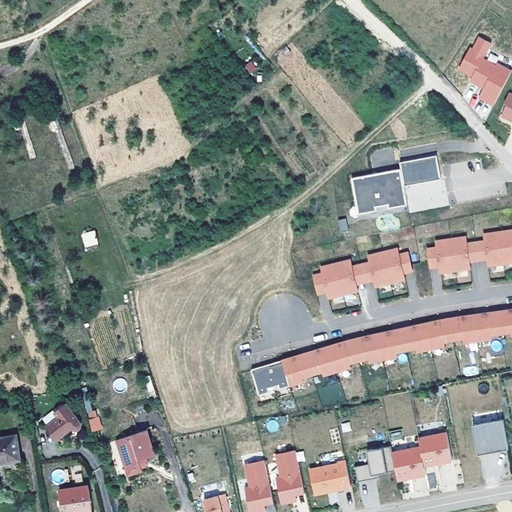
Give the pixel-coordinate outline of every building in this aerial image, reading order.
[(492,43),(478,36),(472,47),(470,46),(458,69),(475,77),(473,81),(485,88),(479,98),(493,105),(511,70),(496,62),(495,64),(485,58),(492,43)] [(244,65),(249,74),(256,70),(252,61),(244,65)] [(511,91),(509,90),(505,100),(507,101),(502,113),(511,116),(511,91)] [(376,94),(367,102),(378,114),(387,106),(376,94)] [(401,168),(404,185),(441,178),(437,155),(400,162),(401,168)] [(401,168),(352,178),(358,214),(377,210),(377,206),(388,204),(389,208),(408,204),(404,185),(401,168)] [(346,218),(339,220),(341,232),(349,230),(346,218)] [(451,239),(436,241),(437,247),(428,249),(428,255),(437,254),(439,266),(440,272),(455,270),(471,268),(470,262),(468,249),(477,248),(486,247),(487,259),(488,266),(503,263),(511,261),(511,229),(499,232),(484,234),(485,240),(476,242),(467,243),(466,237),(451,239)] [(84,247),(98,244),(94,230),(81,233),(84,247)] [(468,249),(470,262),(479,260),(487,259),(486,247),(477,248),(468,249)] [(327,291),(329,298),(342,294),(358,290),(354,272),(363,270),(371,268),(374,280),(376,286),(391,282),(405,279),(404,273),(401,261),(410,258),(408,252),(399,254),(398,248),(368,255),(370,262),(361,264),(352,266),(351,260),(321,267),(323,273),(313,276),(315,282),(324,279),(327,291)] [(437,254),(428,255),(430,267),(439,266),(437,254)] [(410,258),(401,261),(404,273),(413,271),(410,258)] [(354,272),(357,284),(366,282),(374,280),(371,268),(363,270),(354,272)] [(315,282),(318,294),(327,291),(324,279),(315,282)] [(507,309),(490,312),(492,325),(494,325),(495,334),(508,332),(507,323),(509,323),(507,309)] [(458,330),(460,339),(463,338),(464,342),(478,340),(492,338),(491,334),(495,334),(494,325),(492,325),(490,312),(476,314),(458,316),(461,330),(458,330)] [(458,316),(441,319),(444,332),(446,332),(447,341),(460,339),(458,330),(461,330),(458,316)] [(421,324),(410,326),(413,339),(411,340),(412,349),(417,348),(417,352),(445,346),(444,342),(447,341),(446,332),(444,332),(441,319),(421,324)] [(410,326),(393,330),(396,343),(398,342),(400,351),(412,349),(411,340),(413,339),(410,326)] [(380,332),(362,336),(365,350),(363,350),(365,359),(369,358),(370,362),(397,356),(396,352),(400,351),(398,342),(396,343),(393,330),(380,332)] [(362,336),(346,341),(349,354),(351,353),(353,362),(365,359),(363,350),(365,350),(362,336)] [(316,364),(319,372),(323,371),(324,375),(351,367),(350,363),(353,362),(351,353),(349,354),(346,341),(323,347),(314,350),(319,363),(316,364)] [(314,350),(298,355),(302,368),(304,367),(307,376),(319,372),(316,364),(319,363),(314,350)] [(252,369),(259,394),(270,391),(269,387),(279,384),(280,388),(304,381),(303,377),(307,376),(304,367),(302,368),(298,355),(289,358),(272,363),(256,368),(252,369)] [(474,366),(464,369),(466,376),(476,373),(474,366)] [(123,378),(113,381),(116,391),(127,388),(123,378)] [(341,382),(318,386),(321,406),(344,402),(341,382)] [(479,392),(487,393),(488,384),(480,383),(479,392)] [(79,392),(77,385),(71,388),(73,395),(79,392)] [(82,423),(80,422),(67,404),(55,412),(59,417),(48,426),(57,439),(70,430),(68,428),(71,425),(73,428),(74,429),(75,430),(77,430),(79,430),(80,429),(81,428),(82,426),(82,424),(82,423)] [(101,427),(98,416),(91,418),(93,429),(101,427)] [(473,424),(478,455),(494,452),(494,450),(493,446),(497,446),(498,450),(509,448),(503,419),(473,424)] [(349,422),(340,424),(342,433),(351,431),(349,422)] [(155,455),(147,430),(117,440),(126,465),(129,463),(133,473),(143,470),(142,467),(146,465),(148,462),(146,458),(155,455)] [(421,446),(425,465),(453,460),(448,432),(419,437),(421,446)] [(0,461),(19,459),(16,436),(0,438),(0,461)] [(391,445),(367,451),(370,464),(373,475),(378,474),(397,470),(392,451),(391,445)] [(397,470),(399,480),(426,474),(425,465),(421,446),(392,451),(397,470)] [(295,494),(305,492),(296,450),(277,454),(281,476),(276,477),(282,503),(293,501),(292,498),(296,497),(295,494)] [(265,503),(274,501),(265,460),(246,464),(251,486),(246,487),(251,511),(254,511),(262,510),(261,507),(265,507),(265,503)] [(338,463),(310,470),(316,495),(328,492),(327,490),(336,488),(337,490),(344,489),(344,488),(352,486),(346,460),(338,462),(338,463)] [(373,475),(370,464),(355,467),(358,482),(374,478),(373,475)] [(92,511),(93,511),(89,486),(60,490),(62,511),(92,511)] [(229,511),(223,492),(202,500),(206,511),(229,511)]
